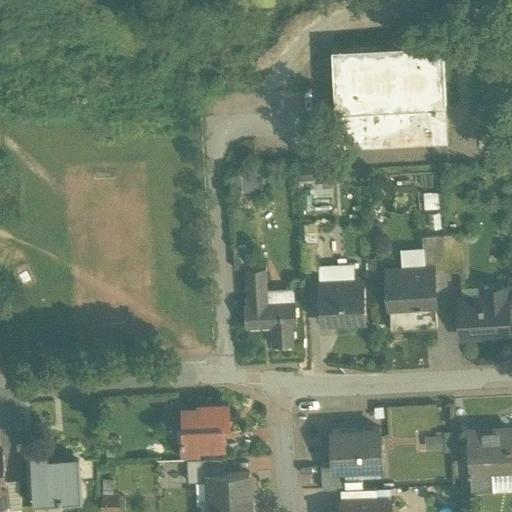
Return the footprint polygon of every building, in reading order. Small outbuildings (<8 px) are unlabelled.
[(443,41),(332,46),(336,149),(447,144),(443,41)] [(241,189),(259,190),(259,169),(241,169),(241,189)] [(425,208),(443,207),(443,191),(424,192),(425,208)] [(444,233),(422,235),(425,267),(433,266),(433,268),(446,267),(444,233)] [(461,233),(444,233),(446,267),(446,269),(463,268),(461,233)] [(317,242),(303,243),(304,272),(318,271),(317,242)] [(245,246),(233,246),(235,269),(247,268),(245,246)] [(425,267),(387,269),(391,329),(437,326),(433,268),(433,266),(425,267)] [(296,300),(268,302),(266,267),(247,268),(249,303),(245,303),(247,326),(272,325),(273,345),(294,344),(293,324),(297,324),(296,300)] [(364,280),(319,283),(321,323),(342,322),(342,319),(365,317),(365,320),(366,320),(364,280)] [(505,285),(483,287),(483,297),(460,299),(462,336),(481,335),(483,337),(488,337),(490,335),(508,333),(505,285)] [(228,406),(199,407),(199,410),(182,411),(183,426),(177,426),(177,439),(181,438),(181,449),(225,447),(225,432),(224,432),(224,425),(229,425),(228,406)] [(511,428),(468,431),(470,468),(469,468),(470,471),(471,492),(493,491),(492,466),(511,464),(511,436),(511,434),(511,428)] [(380,429),(331,431),(332,464),(333,470),(344,469),(382,467),(380,429)] [(455,435),(426,435),(426,452),(455,452),(455,435)] [(78,461),(47,463),(47,453),(31,454),(35,497),(35,501),(36,501),(37,509),(81,506),(78,461)] [(222,459),(187,460),(188,483),(198,483),(198,477),(211,476),(211,475),(223,474),(222,459)] [(332,464),(320,464),(322,490),(340,490),(345,489),(344,469),(333,470),(332,464)] [(223,474),(211,475),(211,476),(212,506),(203,506),(201,506),(201,511),(250,511),(249,473),(223,474)] [(345,489),(340,490),(341,501),(376,500),(376,489),(345,489)] [(118,497),(101,498),(100,511),(117,511),(118,509),(123,509),(123,511),(124,511),(124,499),(118,499),(118,497)] [(376,500),(341,501),(340,511),(396,511),(397,508),(390,503),(390,499),(376,500)]
